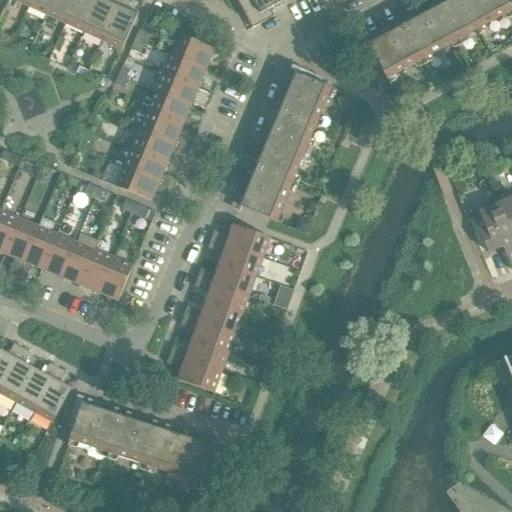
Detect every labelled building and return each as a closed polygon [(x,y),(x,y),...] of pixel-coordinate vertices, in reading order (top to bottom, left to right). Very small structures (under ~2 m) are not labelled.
[(46,16),(53,0),(31,0),(28,8),(46,16)] [(65,25),(75,0),(53,0),(46,16),(65,25)] [(83,33),(98,0),(75,0),(65,25),(83,33)] [(102,42),(120,0),(110,0),(109,3),(103,0),(98,0),(83,33),(102,42)] [(121,50),(137,15),(126,11),(131,0),(120,0),(102,42),(121,50)] [(278,4),(276,0),(235,0),(251,29),(266,21),(274,17),(270,9),(278,4)] [(386,80),(511,10),(511,9),(506,0),(451,0),(367,46),(386,80)] [(144,45),(149,35),(139,31),(134,40),(144,45)] [(206,70),(214,50),(178,36),(170,55),(206,70)] [(140,55),(144,45),(134,40),(130,50),(140,55)] [(198,89),(206,70),(170,55),(162,74),(198,89)] [(128,80),(133,70),(123,66),(119,75),(128,80)] [(190,108),(198,89),(162,74),(154,93),(190,108)] [(275,222),(314,128),(330,89),(295,74),(239,207),(275,222)] [(124,89),(128,80),(119,75),(114,85),(124,89)] [(182,126),(190,108),(154,93),(147,112),(182,126)] [(178,136),(182,126),(147,112),(139,130),(189,151),(193,143),(178,136)] [(189,151),(139,130),(131,149),(167,164),(171,154),(185,160),(189,151)] [(162,174),(167,164),(131,149),(123,168),(173,189),(177,180),(162,174)] [(173,189),(123,168),(115,188),(151,202),(155,192),(170,198),(173,189)] [(94,199),(98,189),(88,185),(84,195),(94,199)] [(103,203),(108,193),(98,189),(94,199),(103,203)] [(511,199),(501,204),(497,194),(494,195),(511,238),(511,199)] [(511,271),(511,238),(494,195),(491,196),(495,206),(472,215),(487,253),(504,247),(505,250),(503,251),(511,271)] [(131,215),(135,205),(125,201),(121,211),(131,215)] [(140,219),(145,209),(135,205),(131,215),(140,219)] [(0,253),(4,255),(19,220),(0,211),(0,253)] [(16,278),(37,227),(19,220),(4,255),(14,259),(8,274),(16,278)] [(262,259),(269,239),(233,226),(229,237),(214,231),(211,240),(262,259)] [(41,271),(56,235),(37,227),(16,278),(25,282),(31,267),(41,271)] [(60,279),(75,243),(56,235),(41,271),(60,279)] [(255,278),(262,259),(211,240),(207,249),(222,255),(219,265),(255,278)] [(79,287),(94,251),(75,243),(60,279),(79,287)] [(99,295),(114,259),(94,251),(79,287),(99,295)] [(117,303),(132,267),(114,259),(99,295),(117,303)] [(248,297),(255,278),(219,265),(215,275),(200,270),(197,279),(248,297)] [(241,316),(248,297),(197,279),(193,288),(209,293),(205,303),(241,316)] [(234,336),(241,316),(205,303),(201,314),(186,308),(183,317),(234,336)] [(227,355),(234,336),(183,317),(180,326),(195,331),(191,342),(227,355)] [(220,374),(227,355),(191,342),(187,352),(172,347),(169,356),(220,374)] [(0,388),(22,349),(13,345),(8,355),(0,351),(0,388)] [(0,394),(15,403),(34,370),(24,364),(30,354),(22,349),(0,388),(0,394)] [(511,355),(503,359),(511,380),(511,355)] [(213,394),(220,374),(169,356),(166,364),(181,370),(177,381),(213,394)] [(33,413),(57,369),(49,364),(43,375),(34,370),(15,403),(33,413)] [(52,423),(70,390),(60,384),(66,373),(57,369),(33,413),(52,423)] [(218,449),(182,437),(81,404),(76,419),(71,417),(68,426),(73,428),(69,441),(206,486),(218,449)]
